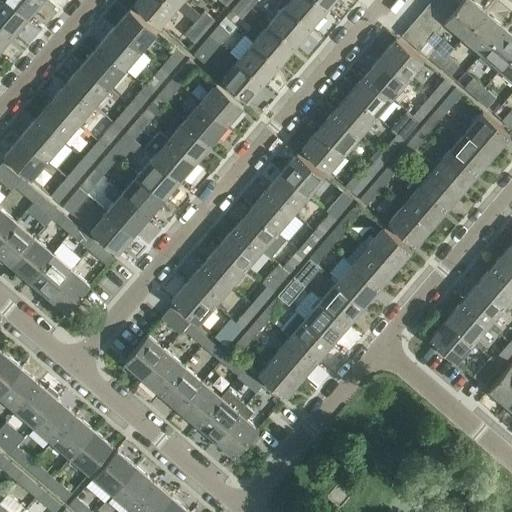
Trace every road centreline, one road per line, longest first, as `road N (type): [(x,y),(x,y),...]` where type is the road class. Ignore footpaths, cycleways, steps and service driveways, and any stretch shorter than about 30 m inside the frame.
road 1 (residential): [(71,367),(387,0)]
road 2 (residential): [(237,509),(71,367)]
road 3 (residential): [(237,509),(381,347)]
road 4 (residential): [(381,347),(511,193)]
road 5 (residential): [(511,459),(381,347)]
road 6 (residential): [(0,109),(94,0)]
